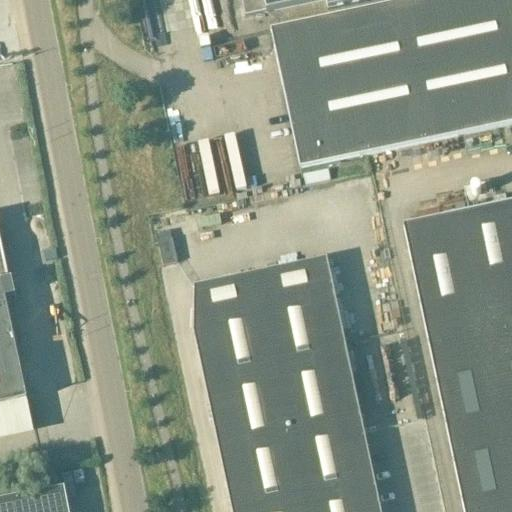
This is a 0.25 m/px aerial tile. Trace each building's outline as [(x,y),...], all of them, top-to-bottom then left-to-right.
[(511,0),(240,0),(245,18),(265,14),(265,15),(327,2),(328,10),(368,2),(367,0),(423,0),(271,33),(300,172),(511,126),(511,0)] [(511,511),(511,206),(404,229),(425,326),(464,511),(511,511)] [(164,268),(178,265),(172,241),(158,244),(164,268)] [(0,409),(27,403),(2,285),(9,283),(0,243),(0,409)] [(231,511),(380,511),(327,262),(195,290),(194,335),(231,511)] [(39,267),(40,275),(47,274),(46,266),(39,267)] [(0,511),(68,511),(65,490),(0,502),(0,511)]
